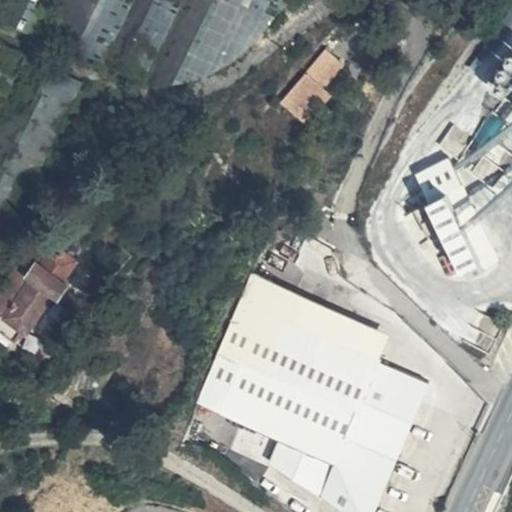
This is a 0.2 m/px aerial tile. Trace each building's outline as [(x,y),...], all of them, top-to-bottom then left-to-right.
[(19,0),(16,8),(62,32),(77,0),(19,0)] [(94,0),(74,41),(122,65),(155,0),(94,0)] [(170,0),(134,72),(170,91),(215,0),(170,0)] [(215,0),(170,91),(173,93),(191,87),(274,28),(293,0),(215,0)] [(0,25),(0,111),(40,46),(0,25)] [(346,46),(325,33),(285,89),(306,104),(315,90),(323,96),(336,78),(328,72),(346,46)] [(0,241),(101,79),(47,50),(0,126),(0,241)] [(323,96),(315,90),(306,104),(314,110),(323,96)] [(451,153),(416,170),(470,279),(504,262),(451,153)] [(57,230),(52,226),(0,295),(0,320),(12,301),(22,307),(49,268),(44,265),(52,253),(58,257),(70,239),(57,230)] [(49,268),(22,307),(13,320),(23,329),(28,333),(33,327),(39,332),(91,255),(70,239),(58,257),(52,253),(44,265),(49,268)] [(281,439),(336,463),(383,360),(394,336),(278,284),(220,411),(281,439)] [(0,328),(5,333),(13,320),(22,307),(12,301),(0,320),(0,328)] [(23,329),(13,320),(5,333),(13,342),(23,329)] [(281,439),(266,471),(332,511),(375,511),(433,382),(383,360),(336,463),(281,439)]
